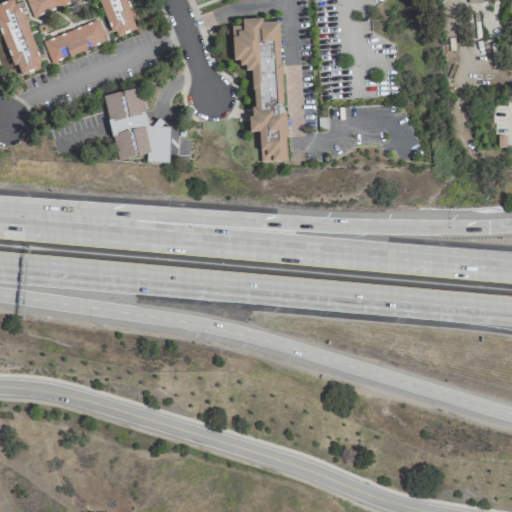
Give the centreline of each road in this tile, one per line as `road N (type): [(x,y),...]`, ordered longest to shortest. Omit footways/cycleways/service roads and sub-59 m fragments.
road 1 (motorway): [(0,293),(249,335),(511,413)]
road 2 (motorway): [(511,266),(0,218)]
road 3 (motorway): [(511,223),(0,206)]
road 4 (residential): [(0,385),(64,393),(426,511)]
road 5 (motorway): [(0,264),(412,301)]
